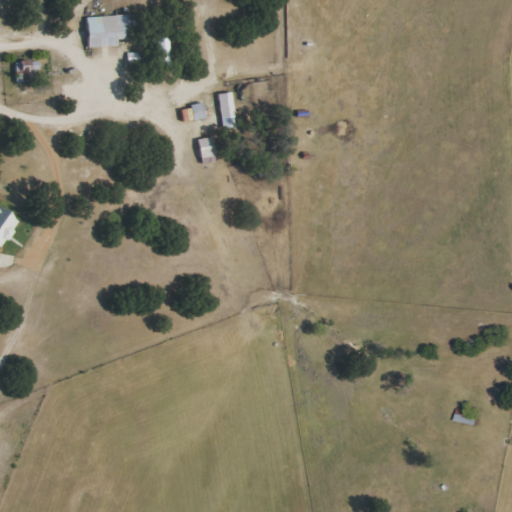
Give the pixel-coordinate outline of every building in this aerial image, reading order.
[(83,16),(83,47),(113,46),(113,38),(132,37),(131,15),(83,16)] [(33,61),(15,61),(15,81),(33,81),(33,61)] [(233,127),(230,91),(216,92),(219,128),(233,127)] [(212,161),(210,137),(195,138),(198,162),(212,161)] [(0,244),(15,222),(0,211),(0,244)] [(453,421),(474,425),(476,413),(455,409),(453,421)]
